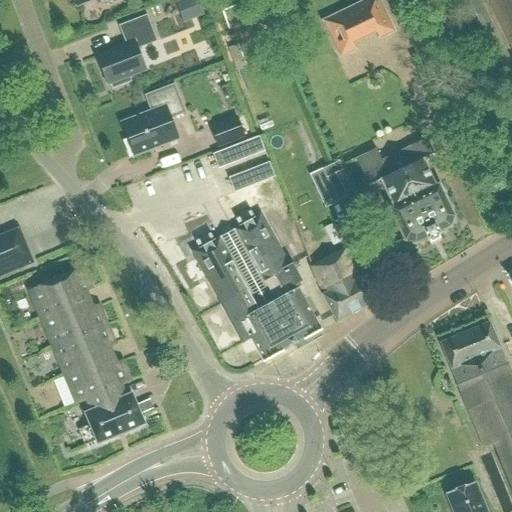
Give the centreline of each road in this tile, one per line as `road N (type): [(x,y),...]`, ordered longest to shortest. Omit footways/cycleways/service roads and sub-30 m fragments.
road 1 (residential): [(233,406),(214,389),(145,272),(57,172)]
road 2 (tertiary): [(298,408),(378,329),(511,245)]
road 3 (residential): [(57,172),(68,129),(19,0)]
road 4 (tertiary): [(77,511),(143,473),(218,451)]
